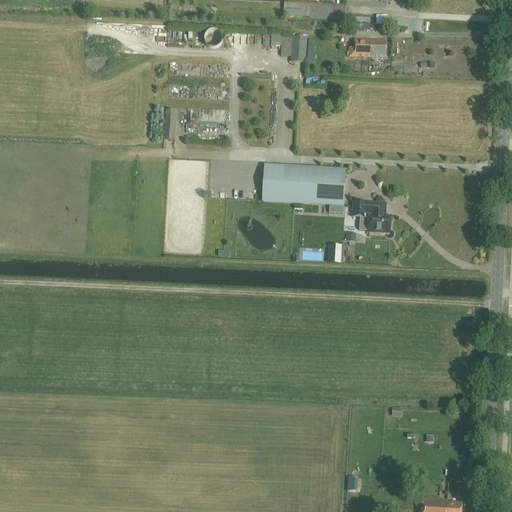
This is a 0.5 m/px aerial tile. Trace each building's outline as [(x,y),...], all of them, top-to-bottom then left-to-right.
[(297,3),(284,2),(284,14),(287,14),(286,17),(351,21),(351,15),(345,15),(346,5),(320,4),(308,3),(297,3)] [(210,45),(224,35),(216,24),(202,33),(210,45)] [(307,38),(292,38),(283,37),(283,34),(271,33),(270,46),(281,47),(281,57),(291,58),(291,62),(306,63),(307,38)] [(386,41),(355,40),(354,58),(385,59),(386,41)] [(219,88),(219,100),(231,100),(231,87),(219,88)] [(226,135),(226,122),(188,122),(188,135),(226,135)] [(264,167),(262,202),(343,206),(345,171),(264,167)] [(390,234),(391,217),(385,217),(385,205),(353,203),(353,218),(360,218),(359,231),(368,232),(368,233),(390,234)] [(461,511),(462,504),(447,503),(447,501),(422,500),(421,511),(461,511)]
